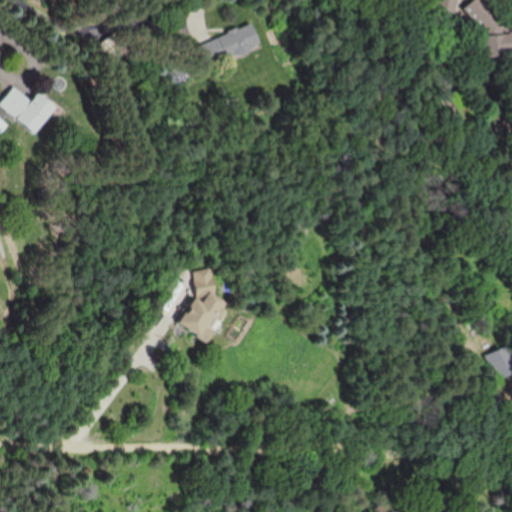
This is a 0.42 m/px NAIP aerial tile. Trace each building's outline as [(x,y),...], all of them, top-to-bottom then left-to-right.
[(459,12),(458,0),(436,0),(437,12),(459,12)] [(223,34),(233,57),(259,45),(248,23),(223,34)] [(32,100),(13,86),(0,103),(0,105),(35,132),(55,106),(37,93),(32,100)] [(181,332),(196,329),(199,341),(227,335),(214,267),(191,271),(197,302),(176,306),(181,332)] [(486,355),(497,379),(511,371),(511,353),(508,344),(486,355)]
